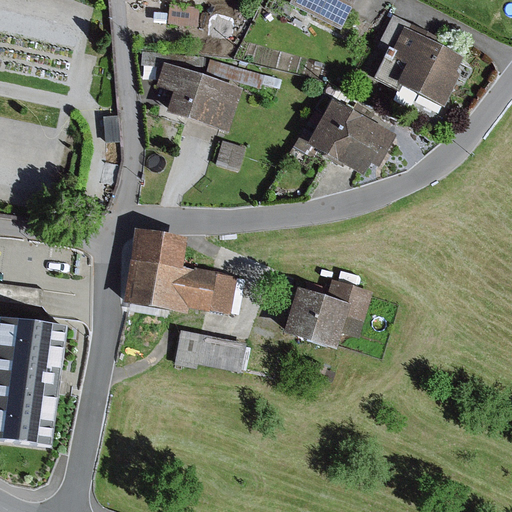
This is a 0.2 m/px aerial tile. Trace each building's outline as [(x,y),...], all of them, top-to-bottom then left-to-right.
[(291,0),(289,6),(340,31),(356,0),(291,0)] [(200,9),(170,5),(168,24),(175,25),(174,35),(197,38),(200,9)] [(428,33),(393,16),(378,47),(387,53),(374,79),(400,92),(403,87),(445,108),(460,76),(456,74),(464,58),(426,38),(428,33)] [(242,90),(164,64),(156,88),(172,93),(167,113),(229,134),(242,90)] [(396,137),(332,100),(307,145),(364,176),(371,165),(378,168),(396,137)] [(121,143),(119,117),(103,117),(105,143),(121,143)] [(246,149),(222,141),(215,167),(239,174),(246,149)] [(187,239),(138,231),(136,239),(119,238),(114,286),(130,290),(127,305),(188,316),(190,311),(240,317),(245,281),(183,269),(187,239)] [(327,297),(298,289),(282,334),(337,350),(342,334),(360,339),(374,293),(332,281),(327,297)] [(44,290),(0,284),(0,302),(42,308),(44,290)] [(0,441),(52,448),(67,327),(0,318),(0,441)] [(248,345),(181,332),(175,367),(196,370),(197,366),(243,375),(248,345)]
